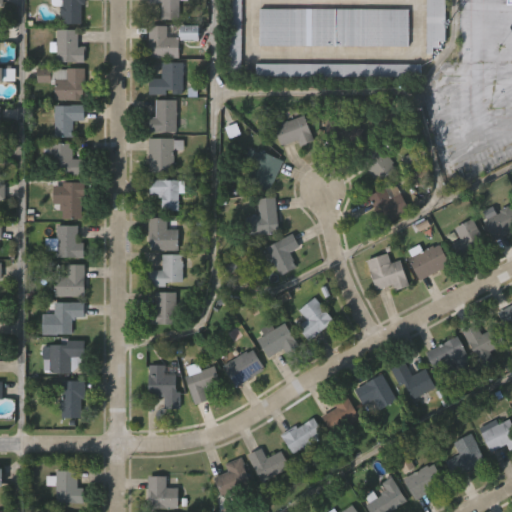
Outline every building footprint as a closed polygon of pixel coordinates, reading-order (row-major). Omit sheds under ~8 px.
[(81,4),(81,23),(61,23),(61,14),(58,14),(58,5),(52,5),(51,3),(51,0),(84,0),(84,4),(81,4)] [(170,20),(169,0),(145,0),(145,21),(170,20)] [(181,0),(181,19),(162,19),(163,3),(151,2),(151,0),(181,0)] [(243,0),(243,66),(231,66),(230,0),(243,0)] [(434,53),(428,53),(428,0),(446,0),(446,41),(440,41),(440,47),(435,47),(434,53)] [(410,46),(261,46),(261,9),(410,9),(410,46)] [(511,44),(511,12),(502,13),(502,45),(511,44)] [(196,24),(196,39),(178,39),(178,58),(148,57),(148,55),(145,55),(146,49),(148,49),(148,24),(164,25),(164,22),(196,24)] [(79,41),(79,47),(86,46),(85,62),(58,62),(58,52),(51,52),(51,42),(58,42),(58,29),(79,30),(79,41)] [(168,95),(150,95),(150,78),(163,78),(163,62),(184,62),(184,91),(168,90),(168,95)] [(422,77),(258,76),(258,63),(422,64),(422,77)] [(176,80),(195,81),(196,66),(177,65),(176,80)] [(163,67),(144,66),(144,98),(174,99),(175,78),(163,78),(163,67)] [(86,68),(86,100),(56,100),(56,81),(38,81),(39,68),(86,68)] [(185,106),(185,119),(178,118),(178,132),(151,132),(151,123),(149,123),(150,116),(157,117),(158,100),(178,100),(178,106),(185,106)] [(72,137),(54,137),(54,105),(84,104),(83,120),(72,120),(72,137)] [(252,116),(416,117),(416,105),(252,104),(252,116)] [(0,121),(11,121),(11,109),(0,109),(0,121)] [(305,115),(315,141),(302,146),(299,140),(283,146),(276,127),(305,115)] [(330,118),(349,124),(349,122),(358,124),(358,127),(365,129),(359,149),(324,138),(330,118)] [(175,138),(175,140),(185,140),(185,150),(175,150),(175,173),(150,173),(150,138),(175,138)] [(74,151),(74,159),(90,159),(89,176),(69,176),(69,172),(49,172),(49,161),(44,161),(44,144),(52,145),(52,143),(74,143),(74,151)] [(398,169),(382,182),(380,180),(378,181),(360,157),(379,143),(398,169)] [(251,148),(260,152),(261,150),(284,161),(269,192),(249,182),(252,177),(249,175),(254,165),(245,161),(251,148)] [(293,181),(296,187),(310,182),(299,155),(270,167),(277,187),(293,181)] [(356,190),(362,171),(326,158),(319,177),(356,190)] [(164,180),(180,180),(180,211),(163,211),(163,198),(160,198),(160,194),(151,194),(151,180),(164,180)] [(83,199),(83,220),(64,220),(64,212),(61,212),(61,201),(64,201),(64,200),(53,200),(54,187),(64,187),(64,182),(86,182),(86,199),(83,199)] [(411,211),(384,225),(370,196),(390,185),(398,186),(411,211)] [(392,212),(380,187),(358,197),(370,222),(392,212)] [(275,210),(276,217),(277,217),(278,235),(246,236),(245,216),(257,215),(256,198),(274,197),(275,210)] [(511,207),(511,227),(510,229),(511,233),(496,242),(485,222),(502,212),(501,210),(509,206),(510,208),(511,207)] [(168,219),(168,230),(180,230),(179,251),(152,250),(152,246),(150,246),(150,218),(168,219)] [(461,260),(460,261),(451,245),(462,239),(457,228),(474,219),(488,246),(461,260)] [(363,237),(380,265),(405,250),(389,222),(363,237)] [(79,237),(79,243),(85,243),(85,254),(83,254),(83,258),(58,258),(58,226),(79,226),(79,237)] [(299,267),(282,276),(268,248),(294,233),(301,247),(291,253),(299,267)] [(253,239),(255,256),(241,258),(243,276),(274,273),(271,237),(253,239)] [(444,243),(454,263),(421,280),(410,258),(434,245),(436,248),(444,243)] [(489,280),(511,269),(511,246),(511,244),(492,253),(488,246),(476,252),(489,280)] [(389,253),(393,263),(402,260),(411,286),(397,291),(395,285),(378,291),(367,261),(389,253)] [(164,286),(146,286),(147,270),(161,270),(161,254),(182,254),(181,282),(164,281),(164,286)] [(449,268),(451,271),(442,275),(453,299),(480,285),(468,260),(449,268)] [(86,297),(56,297),(56,276),(68,276),(68,265),(86,265),(86,297)] [(285,293),(296,288),(288,274),(262,287),(276,316),(292,307),(285,293)] [(404,299),(414,320),(446,305),(436,283),(404,299)] [(178,293),(178,312),(182,312),(182,325),(150,324),(150,310),(156,310),(156,293),(178,293)] [(362,300),(372,330),(389,325),(390,331),(404,327),(396,301),(386,304),(383,294),(362,300)] [(312,340),(311,341),(299,327),(308,320),(300,310),(316,297),(335,321),(312,340)] [(85,303),(85,318),(76,318),(76,320),(73,320),(73,333),(55,333),(56,314),(49,314),(49,304),(85,303)] [(511,334),(500,312),(511,305),(511,334)] [(283,322),(297,345),(285,353),(282,348),(267,357),(256,339),(262,336),(258,329),(270,322),(273,328),(283,322)] [(476,323),(481,334),(495,326),(504,342),(489,351),(494,361),(482,368),(462,331),(476,323)] [(172,333),(150,333),(151,355),(145,355),(145,365),(172,364),(172,333)] [(474,362),(457,372),(455,369),(447,375),(441,365),(437,367),(428,351),(460,334),(474,362)] [(304,381),(329,361),(311,337),(294,350),(302,360),(293,367),(304,381)] [(67,338),(67,339),(86,339),(84,362),(72,372),(51,372),(51,370),(45,369),(44,347),(51,346),(51,343),(62,343),(62,338),(67,338)] [(511,342),(494,352),(508,377),(511,374),(511,342)] [(254,350),(266,368),(237,386),(224,366),(248,351),(249,354),(254,350)] [(407,362),(414,375),(428,367),(438,387),(414,399),(406,383),(401,386),(392,368),(407,361),(407,362)] [(200,362),(203,370),(215,366),(222,385),(207,391),(211,400),(196,406),(185,377),(190,376),(187,367),(200,362)] [(269,369),(266,363),(256,369),(260,376),(253,380),(264,399),(292,383),(281,363),(269,369)] [(475,363),(458,373),(475,401),(491,391),(475,363)] [(172,365),(172,375),(178,375),(178,392),(182,392),(182,408),(166,408),(166,396),(149,396),(151,366),(172,365)] [(384,373),(398,399),(381,409),(375,398),(364,404),(356,388),(384,373)] [(421,391),(428,408),(444,401),(448,412),(466,405),(455,377),(421,391)] [(83,398),(83,417),(63,417),(63,409),(61,409),(61,399),(63,399),(64,379),(86,380),(86,398),(83,398)] [(219,406),(232,427),(260,410),(246,389),(219,406)] [(362,417),(335,434),(323,415),(338,406),(335,401),(347,394),(362,417)] [(386,409),(395,426),(400,424),(408,440),(431,429),(421,409),(407,416),(401,402),(386,409)] [(182,407),(184,415),(181,416),(190,445),(206,440),(203,432),(217,428),(210,406),(196,411),(193,403),(182,407)] [(160,405),(144,406),(145,437),(160,436),(160,450),(176,450),(176,432),(172,432),(172,415),(160,415),(160,405)] [(374,449),(392,441),(379,415),(350,428),(358,445),(370,440),(374,449)] [(315,417),(325,432),(319,437),(320,439),(313,444),(317,450),(309,455),(304,448),(295,454),(282,434),(298,424),(299,427),(315,417)] [(511,418),(511,449),(509,443),(493,452),(481,428),(498,418),(501,424),(511,418)] [(79,421),(57,421),(57,458),(79,458),(79,421)] [(457,476),(456,477),(447,461),(461,454),(455,442),(473,432),(488,461),(457,476)] [(318,455),(327,474),(355,460),(343,436),(329,442),(332,449),(318,455)] [(262,447),(268,457),(282,449),(292,466),(265,481),(248,455),(262,447)] [(254,484),(224,497),(215,477),(230,470),(227,463),(243,456),(246,463),(245,464),(254,484)] [(319,474),(308,457),(277,477),(288,494),(319,474)] [(504,490),(511,486),(511,472),(506,459),(493,465),(491,460),(474,468),(486,492),(502,485),(504,490)] [(435,463),(446,483),(418,499),(405,478),(429,464),(430,466),(435,463)] [(79,470),(91,471),(90,482),(79,482),(79,488),(84,488),(84,502),(58,502),(58,485),(47,485),(47,475),(57,475),(57,469),(79,470)] [(441,501),(446,511),(449,511),(456,509),(456,511),(460,511),(481,502),(467,474),(449,482),(455,495),(441,501)] [(180,487),(180,508),(149,507),(149,475),(168,475),(167,487),(180,487)] [(393,476),(412,501),(396,511),(371,511),(367,505),(383,494),(382,492),(387,488),(383,483),(393,476)] [(277,511),(285,508),(277,491),(262,498),(257,489),(244,495),(251,511),(277,511)] [(220,505),(224,511),(222,511),(242,511),(236,497),(220,505)] [(340,511),(353,503),(358,511),(327,511),(335,507),(338,511),(340,511)] [(411,511),(433,511),(429,503),(411,511)]
